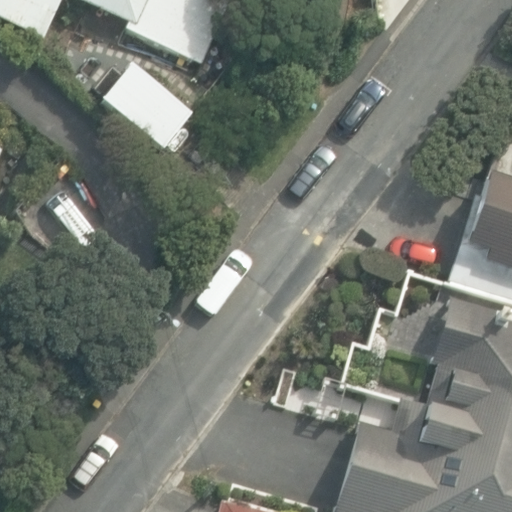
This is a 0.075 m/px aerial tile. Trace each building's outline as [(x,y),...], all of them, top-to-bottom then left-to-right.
[(0,0),(0,23),(44,45),(63,0),(66,0),(125,26),(122,32),(199,66),(230,0),(0,0)] [(100,104),(159,152),(187,118),(128,70),(100,104)] [(511,184),(485,176),(478,199),(471,197),(444,285),(511,306),(511,184)] [(358,424),(335,511),(511,511),(511,321),(444,304),(417,409),(396,403),(388,432),(358,424)] [(272,511),(213,496),(208,511),(272,511)]
